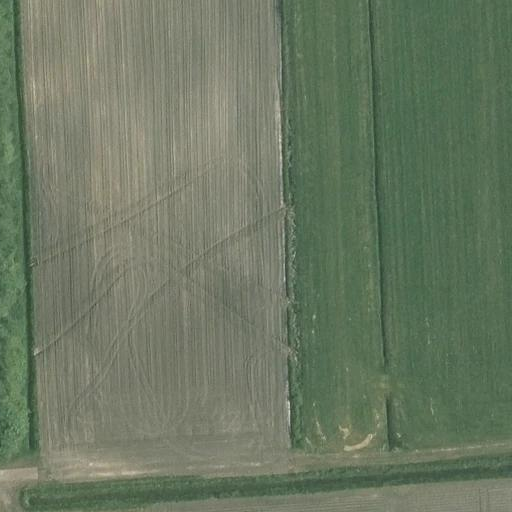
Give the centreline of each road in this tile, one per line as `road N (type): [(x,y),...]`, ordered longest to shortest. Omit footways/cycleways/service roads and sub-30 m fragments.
road 1 (track): [(27,474),(511,445)]
road 2 (track): [(27,474),(0,161)]
